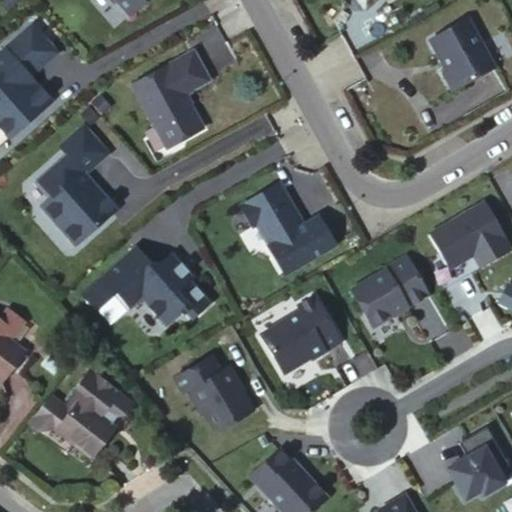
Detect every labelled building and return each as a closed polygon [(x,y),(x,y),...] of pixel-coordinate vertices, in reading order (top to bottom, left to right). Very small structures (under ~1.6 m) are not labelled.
[(1,0),(9,8),(17,0),(1,0)] [(117,0),(130,14),(146,0),(117,0)] [(468,17),(430,38),(447,70),(443,72),(452,89),(494,66),(468,17)] [(58,51),(33,23),(0,52),(0,145),(34,115),(31,111),(38,105),(41,109),(51,100),(38,84),(34,87),(27,78),(58,51)] [(209,78),(193,50),(132,84),(167,147),(203,126),(184,92),(209,78)] [(108,152),(84,125),(60,145),(67,153),(37,179),(52,195),(48,198),(41,204),(76,244),(117,208),(97,186),(93,189),(81,176),(108,152)] [(37,179),(34,182),(48,198),(52,195),(37,179)] [(281,180),(244,200),(284,274),(337,246),(321,216),(305,225),(281,180)] [(482,203),(427,235),(447,269),(472,255),(479,267),(509,249),(482,203)] [(142,296),(167,322),(181,310),(183,313),(186,310),(192,316),(209,301),(189,278),(192,275),(176,257),(165,267),(165,273),(156,272),(156,268),(155,267),(135,245),(99,276),(114,293),(117,290),(131,306),(142,296)] [(171,252),(155,267),(156,268),(156,272),(165,273),(165,267),(176,257),(171,252)] [(427,296),(405,258),(350,289),(371,327),(427,296)] [(511,287),(509,286),(501,303),(511,308),(511,287)] [(339,340),(315,300),(258,333),(282,373),(339,340)] [(0,386),(25,355),(10,343),(25,326),(9,313),(0,323),(0,386)] [(220,371),(210,355),(173,377),(181,394),(186,392),(210,430),(218,433),(252,412),(229,368),(220,371)] [(117,419),(124,418),(133,408),(118,396),(119,394),(90,370),(62,404),(61,406),(49,395),(26,424),(35,432),(54,429),(55,430),(56,428),(78,446),(76,449),(91,461),(114,432),(110,429),(117,419)] [(466,459),(447,470),(465,500),(480,491),(483,496),(504,483),(497,470),(507,465),(485,428),(458,445),(466,459)] [(310,511),(326,498),(279,448),(249,477),(282,511),(310,511)] [(412,511),(403,496),(377,511),(412,511)]
